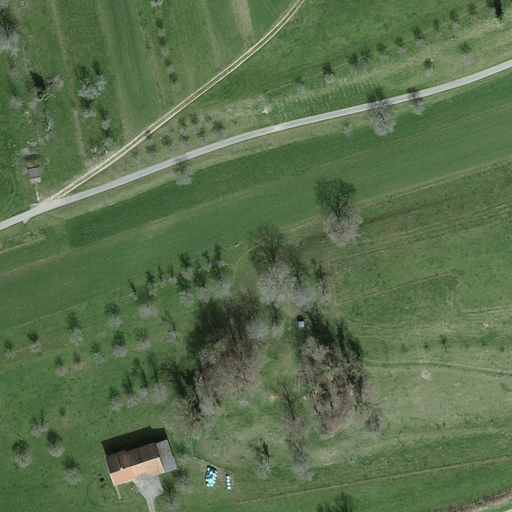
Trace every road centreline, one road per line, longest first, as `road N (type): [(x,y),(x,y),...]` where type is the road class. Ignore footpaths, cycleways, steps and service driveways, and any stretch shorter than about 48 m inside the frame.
road 1 (track): [(511,64),(212,146),(0,228)]
road 2 (track): [(46,208),(210,82),(297,0)]
